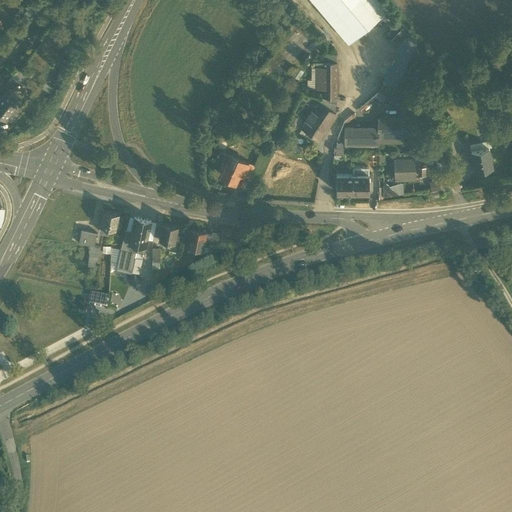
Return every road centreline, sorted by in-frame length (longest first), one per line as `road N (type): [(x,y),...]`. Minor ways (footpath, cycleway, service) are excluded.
road 1 (secondary): [(424,224),(239,284),(0,405)]
road 2 (secondary): [(424,224),(217,211),(158,199)]
road 3 (track): [(459,217),(461,203),(409,101),(415,80),(446,54),(511,27)]
road 4 (secondary): [(158,199),(122,149),(114,118),(118,31)]
road 5 (secondary): [(118,31),(49,175)]
